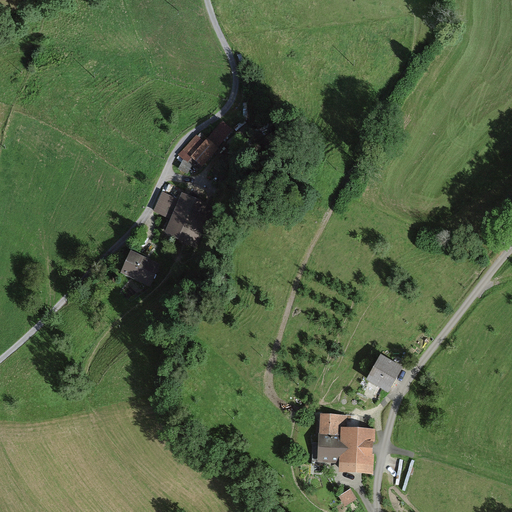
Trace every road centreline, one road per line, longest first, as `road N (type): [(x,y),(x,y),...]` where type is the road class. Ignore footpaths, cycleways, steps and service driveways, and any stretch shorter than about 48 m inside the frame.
road 1 (track): [(0,360),(138,222),(175,152),(221,111),(231,75),(206,0)]
road 2 (residential): [(511,247),(398,395),(377,511)]
